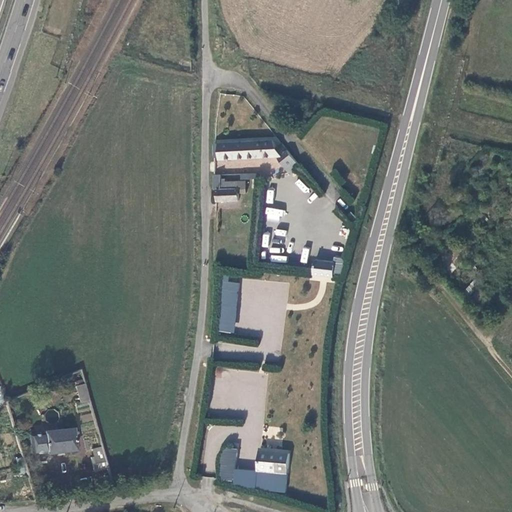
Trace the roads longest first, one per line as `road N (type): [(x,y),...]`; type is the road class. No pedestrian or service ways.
road 1 (unclassified): [(204,0),(202,313),(174,495),(204,511)]
road 2 (tertiary): [(442,0),(364,315),(355,408),(366,511)]
road 3 (track): [(225,77),(511,142)]
road 4 (track): [(511,371),(431,279)]
